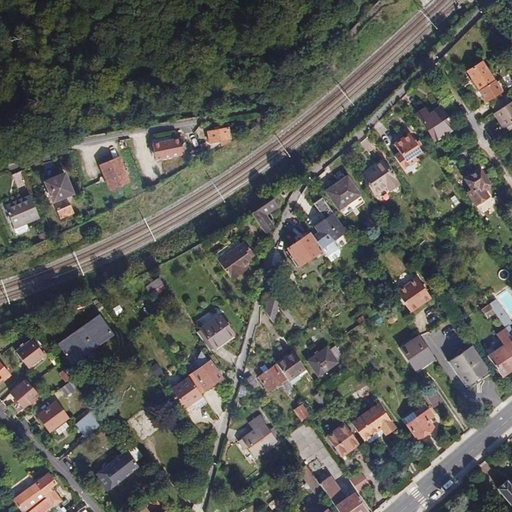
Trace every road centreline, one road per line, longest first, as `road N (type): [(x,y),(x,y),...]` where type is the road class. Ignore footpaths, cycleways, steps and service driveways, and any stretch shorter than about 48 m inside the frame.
road 1 (residential): [(201,511),(270,251),(295,194),(494,0)]
road 2 (residential): [(0,164),(201,121)]
road 3 (secondary): [(400,511),(511,416)]
road 4 (residential): [(98,511),(0,416)]
